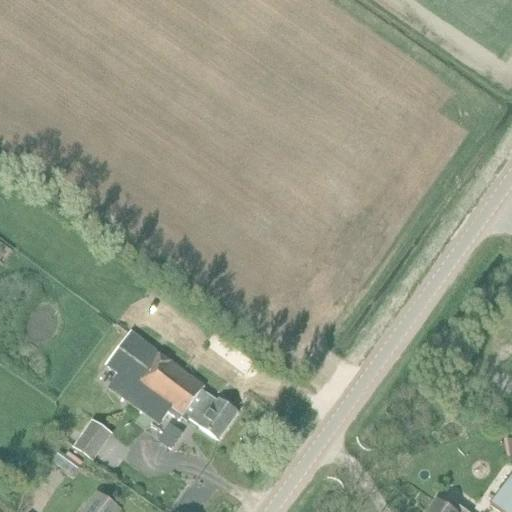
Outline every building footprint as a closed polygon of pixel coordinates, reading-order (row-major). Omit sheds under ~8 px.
[(130,335),(105,368),(119,379),(109,392),(158,429),(167,417),(179,427),(206,391),(130,335)] [(207,400),(189,424),(218,446),(238,418),(218,404),(217,407),(207,400)] [(93,425),(74,452),(91,463),(109,437),(93,425)] [(168,426),(156,442),(171,452),(182,436),(168,426)] [(511,511),(511,474),(488,508),(494,511),(511,511)] [(100,495),(87,511),(114,511),(104,504),(107,500),(100,495)] [(460,511),(454,507),(450,511),(448,511),(437,503),(430,511),(460,511)]
